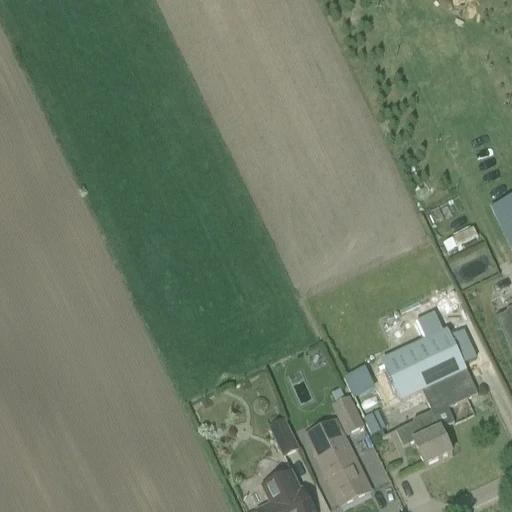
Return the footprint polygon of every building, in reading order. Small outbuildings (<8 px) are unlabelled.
[(511,201),(491,212),(511,254),(511,201)] [(511,311),(506,314),(507,315),(494,322),(511,358),(511,311)] [(400,406),(422,395),(426,403),(433,419),(397,436),(403,451),(414,446),(425,470),(452,457),(441,433),(455,427),(448,412),(477,398),(447,333),(380,364),(400,406)] [(368,369),(345,378),(353,400),(377,391),(368,369)] [(347,402),(346,403),(343,395),(333,400),(336,407),(330,410),(344,440),(361,432),(347,402)] [(364,421),(373,437),(387,430),(378,413),(364,421)] [(267,432),(281,462),(297,455),(282,425),(267,432)] [(370,496),(343,441),(315,455),(341,510),(370,496)] [(269,507),(258,511),(312,511),(302,491),(300,492),(291,474),(261,489),(269,507)]
